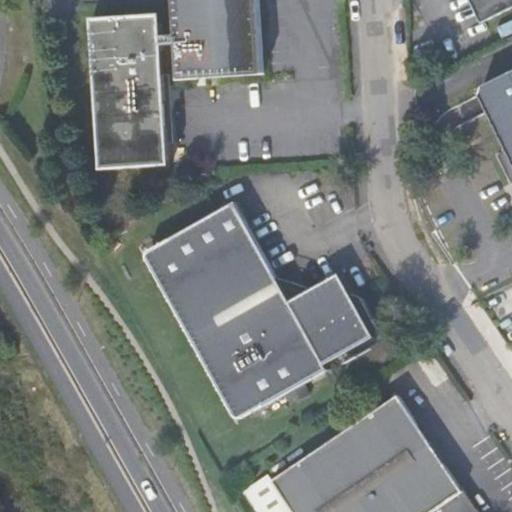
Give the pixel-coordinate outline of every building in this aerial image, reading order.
[(264,72),(260,0),(174,0),(177,34),(163,35),(162,14),(93,18),(100,127),(102,168),(172,165),(164,44),(178,44),(180,77),(264,72)] [(511,0),(474,0),(484,20),(511,5),(511,0)] [(511,73),(492,84),(488,95),(511,143),(511,148),(504,152),(509,165),(511,163),(511,73)] [(151,257),(240,417),(261,405),(263,408),(329,371),(326,366),(375,338),(340,274),(314,289),(279,281),(236,204),(170,241),(172,245),(151,257)] [(274,480),(295,511),(479,511),(400,396),(274,480)] [(261,511),(295,511),(274,480),(271,475),(247,491),(261,511)]
